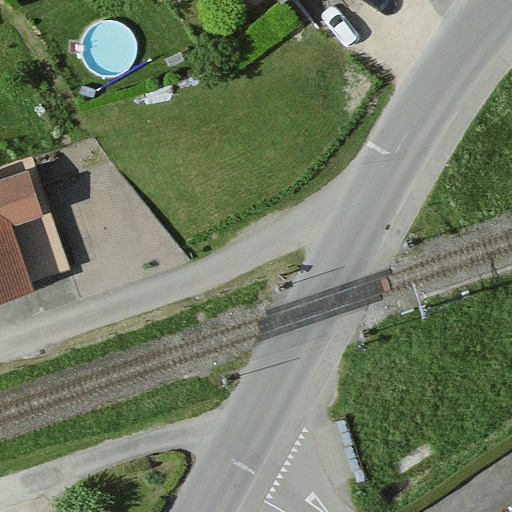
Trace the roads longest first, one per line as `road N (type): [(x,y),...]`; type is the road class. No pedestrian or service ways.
road 1 (residential): [(0,344),(212,272),(377,185)]
road 2 (unclassified): [(214,503),(377,185)]
road 3 (unclassified): [(377,185),(503,0)]
